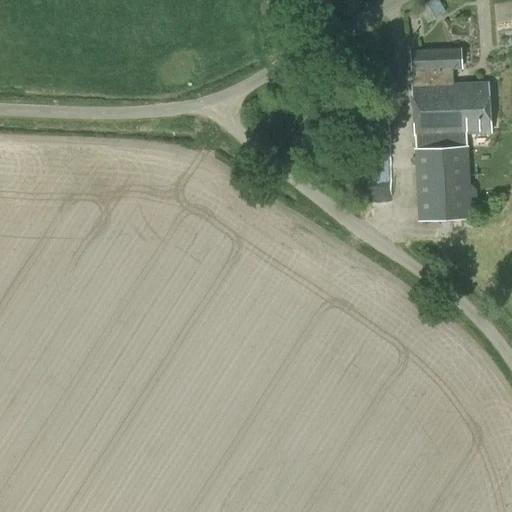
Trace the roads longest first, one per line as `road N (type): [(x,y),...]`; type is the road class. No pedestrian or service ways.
road 1 (unclassified): [(511,343),(475,306),(247,141),(225,110)]
road 2 (unclassified): [(225,110),(0,102)]
road 3 (unclassified): [(407,0),(225,110)]
